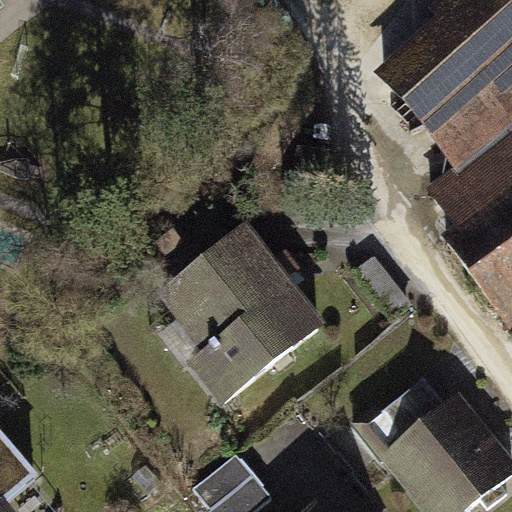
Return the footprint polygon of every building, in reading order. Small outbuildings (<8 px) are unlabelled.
[(459,179),(511,138),(511,0),(442,0),(430,10),(439,21),(373,76),(453,171),(459,179)] [(511,138),(459,179),(453,171),(427,191),(455,229),(440,240),(511,334),(511,138)] [(354,351),(271,238),(164,316),(248,429),(354,351)] [(506,511),(511,508),(511,444),(477,394),(387,457),(426,511),(506,511)] [(210,482),(225,511),(259,511),(279,502),(257,459),(210,482)] [(0,511),(33,511),(0,472),(0,511)]
